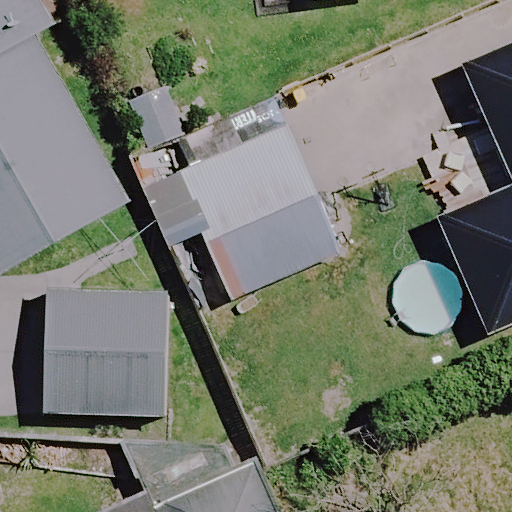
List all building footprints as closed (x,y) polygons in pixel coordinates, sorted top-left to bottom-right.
[(0,0),(0,277),(122,213),(31,41),(45,33),(27,0),(0,0)] [(372,0),(280,0),(282,13),(373,2),(372,0)] [(511,52),(447,79),(511,241),(511,52)] [(308,205),(276,133),(165,181),(197,253),(308,205)] [(160,423),(163,304),(32,301),(29,420),(160,423)] [(248,511),(243,493),(176,511),(248,511)]
